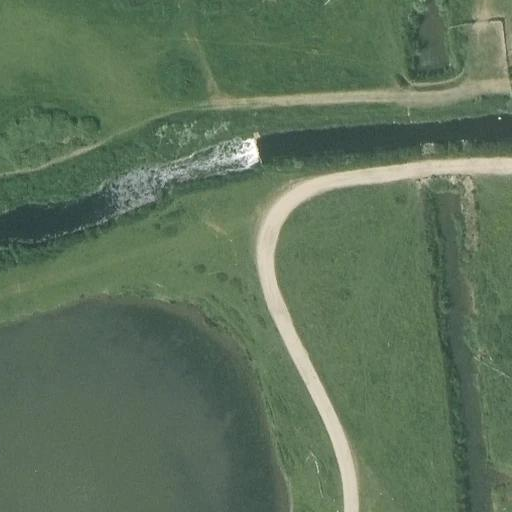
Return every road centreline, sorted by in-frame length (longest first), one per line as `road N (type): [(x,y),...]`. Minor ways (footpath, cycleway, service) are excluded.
road 1 (track): [(0,176),(216,114),(511,90)]
road 2 (track): [(350,511),(339,441),(277,315),(264,239),(272,209)]
